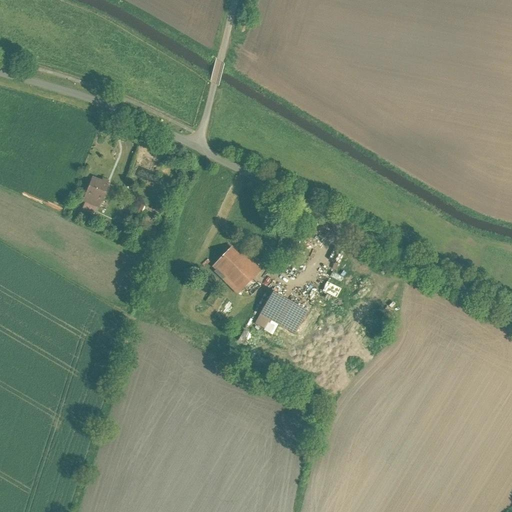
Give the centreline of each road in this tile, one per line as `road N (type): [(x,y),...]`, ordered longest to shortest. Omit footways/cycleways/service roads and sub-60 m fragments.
road 1 (unclassified): [(511,313),(198,148)]
road 2 (unclassified): [(198,148),(92,100),(0,72)]
road 3 (residential): [(235,0),(198,148)]
